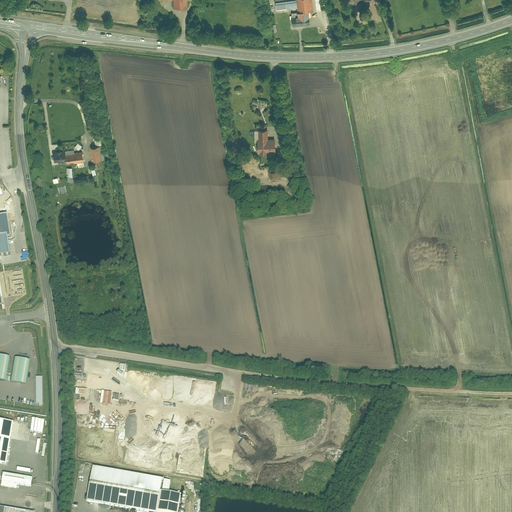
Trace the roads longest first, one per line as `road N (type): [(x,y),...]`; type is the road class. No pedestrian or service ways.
road 1 (secondary): [(511,19),(439,41),(330,56),(243,54),(27,25)]
road 2 (unclassified): [(511,394),(350,386),(55,348)]
road 3 (tertiary): [(27,25),(19,128),(51,313)]
road 4 (tertiary): [(55,348),(55,511)]
